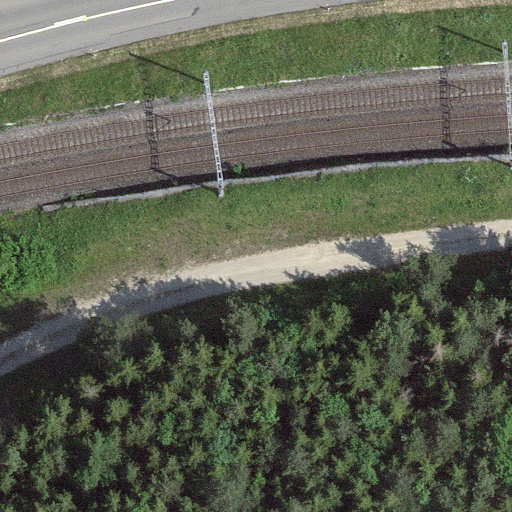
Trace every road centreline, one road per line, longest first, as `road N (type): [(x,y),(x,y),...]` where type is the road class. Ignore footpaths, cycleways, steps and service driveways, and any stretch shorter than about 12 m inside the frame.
road 1 (track): [(511,240),(252,274),(101,313),(0,358)]
road 2 (primary): [(0,41),(172,0)]
